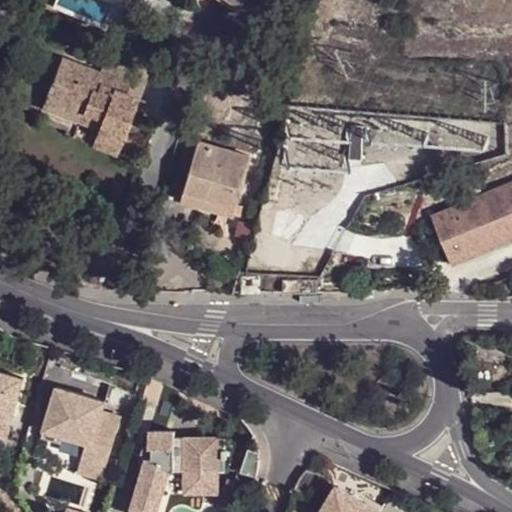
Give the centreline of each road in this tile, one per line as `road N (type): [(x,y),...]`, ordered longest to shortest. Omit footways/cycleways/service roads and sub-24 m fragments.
road 1 (residential): [(54,303),(232,382)]
road 2 (residential): [(239,332),(54,303)]
road 3 (residential): [(391,329),(239,332)]
road 4 (residential): [(390,452),(511,509)]
road 5 (residential): [(447,396),(476,473),(511,505)]
